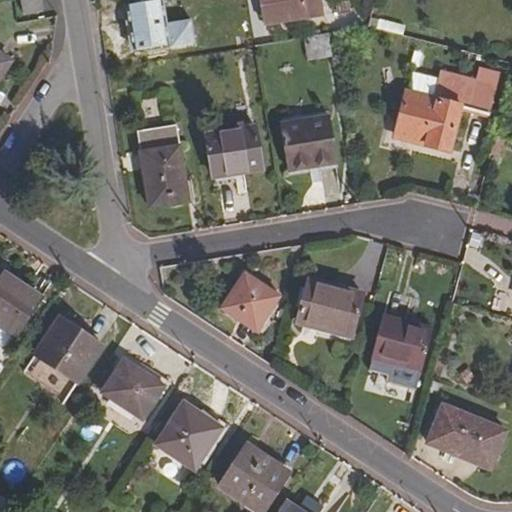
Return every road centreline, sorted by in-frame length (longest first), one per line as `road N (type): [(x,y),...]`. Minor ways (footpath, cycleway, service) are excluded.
road 1 (residential): [(121,289),(459,511)]
road 2 (residential): [(473,221),(389,215),(153,252),(118,273)]
road 3 (residential): [(118,273),(79,48)]
road 4 (residential): [(0,211),(121,289)]
road 5 (residential): [(0,161),(79,48)]
